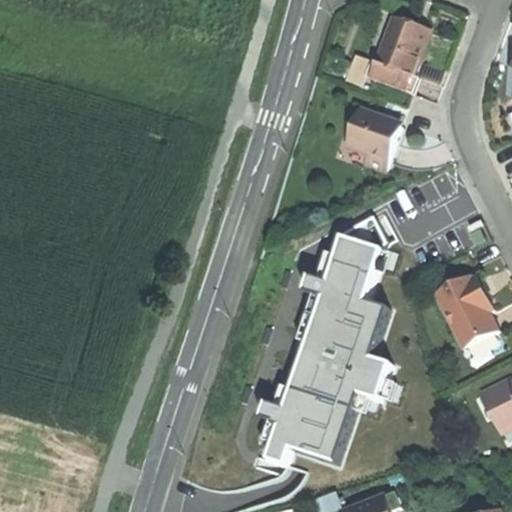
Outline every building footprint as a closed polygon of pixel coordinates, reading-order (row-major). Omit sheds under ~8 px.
[(412,27),(396,21),(380,66),(417,80),(425,59),(433,35),(429,34),(412,27)] [(414,22),(412,27),(429,34),(431,29),(414,22)] [(411,95),(417,80),(380,66),(374,81),(411,95)] [(367,165),(389,173),(397,149),(405,129),(393,125),(394,123),(367,113),(361,130),(357,129),(350,148),(371,156),(367,165)] [(348,236),(346,242),(385,254),(389,242),(384,233),(376,220),(348,236)] [(297,393),(359,414),(364,399),(384,405),(397,368),(378,362),(394,310),(370,302),(385,254),(346,242),(331,285),(311,278),(306,294),(325,300),(297,393)] [(474,279),(438,297),(466,352),(502,333),(492,315),(497,312),(493,304),(488,294),(483,297),(475,281),(474,279)] [(483,297),(488,294),(480,279),(475,281),(483,297)] [(511,433),(511,380),(484,395),(485,396),(489,394),(501,416),(496,418),(506,437),(511,433)] [(343,468),(359,414),(297,393),(291,411),(271,405),(265,423),(287,430),(276,465),(293,470),(298,454),(343,468)] [(485,396),(496,418),(501,416),(489,394),(485,396)] [(321,511),(345,511),(339,493),(318,501),(321,511)] [(399,511),(404,510),(398,494),(388,498),(388,499),(393,511),(399,511)] [(393,511),(388,499),(354,511),(393,511)]
